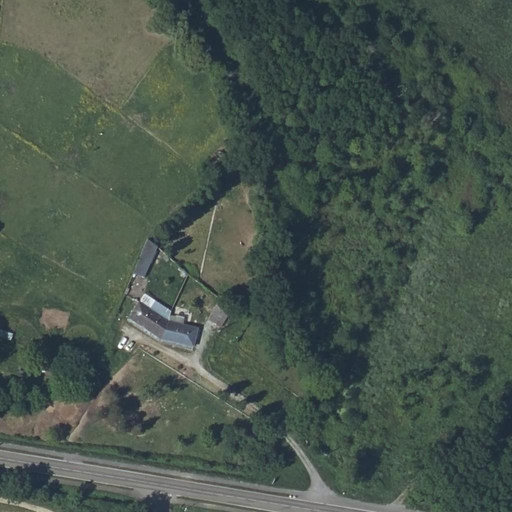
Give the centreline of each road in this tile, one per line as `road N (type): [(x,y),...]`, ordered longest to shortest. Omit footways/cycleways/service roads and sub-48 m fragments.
road 1 (unclassified): [(118,321),(270,418),(297,447),(331,511)]
road 2 (tertiary): [(158,484),(331,511)]
road 3 (track): [(511,407),(388,511)]
road 4 (tertiary): [(0,457),(158,484)]
